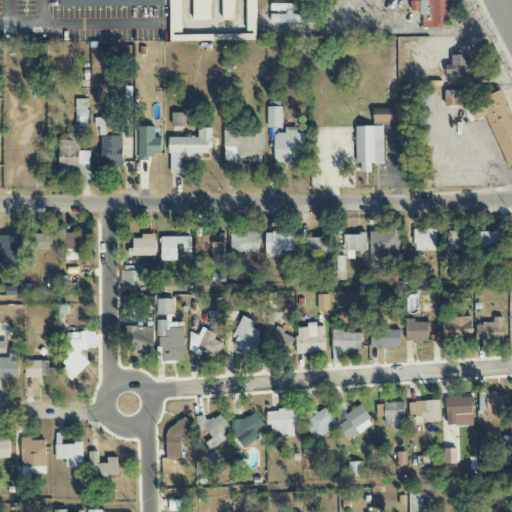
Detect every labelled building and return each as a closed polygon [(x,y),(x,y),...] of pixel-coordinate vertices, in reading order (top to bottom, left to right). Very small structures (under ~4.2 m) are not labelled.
[(169,0),(170,33),(181,33),(180,0),(169,0)] [(211,19),(210,0),(191,0),(192,20),(211,19)] [(220,0),(221,20),(234,19),(233,0),(220,0)] [(245,0),(246,30),(256,30),(255,0),(245,0)] [(420,0),(421,27),(451,27),(450,0),(420,0)] [(270,15),(270,23),(304,23),(304,15),(270,15)] [(470,75),(469,53),(451,53),(451,65),(445,65),(446,76),(470,75)] [(486,116),(507,167),(511,165),(511,111),(503,90),(467,105),(474,121),(486,116)] [(433,145),(434,91),(419,91),(418,145),(433,145)] [(445,91),(445,106),(461,106),(461,101),(470,101),(470,91),(445,91)] [(373,109),(373,124),(405,124),(405,104),(392,103),(392,109),(373,109)] [(267,128),(282,128),(282,107),(267,107),(267,128)] [(172,127),(184,127),(184,113),(172,113),(172,127)] [(361,172),(371,172),(371,163),(383,163),(383,126),(355,127),(356,164),(361,164),(361,172)] [(139,158),(162,157),(161,137),(155,138),(155,127),(138,127),(139,158)] [(297,127),(285,128),(285,134),(274,134),(275,164),(298,163),(298,159),(306,159),(305,133),(297,134),(297,127)] [(170,137),(169,173),(182,174),(182,156),(211,156),(211,129),(198,128),(198,138),(170,137)] [(263,129),(225,129),(224,162),(263,162),(263,129)] [(90,164),(90,151),(80,151),(79,133),(66,134),(66,140),(58,140),(59,171),(79,171),(79,165),(90,164)] [(102,167),(123,167),(122,136),(101,137),(102,167)] [(437,229),(414,229),(414,250),(436,251),(437,229)] [(56,250),(56,231),(43,231),(43,234),(32,234),(33,251),(56,250)] [(89,231),(79,231),(79,233),(63,233),(63,249),(89,250),(89,231)] [(370,231),(369,260),(384,260),(384,254),(398,254),(399,231),(370,231)] [(259,252),(259,232),(229,233),(230,253),(259,252)] [(295,251),(295,232),(265,232),(265,258),(280,258),(280,251),(295,251)] [(462,232),(447,232),(448,250),(462,249),(462,232)] [(499,248),(500,232),(480,232),(480,248),(499,248)] [(366,251),(366,234),(345,234),(344,251),(366,251)] [(21,266),(21,235),(0,236),(1,267),(21,266)] [(156,256),(155,235),(141,235),(141,239),(133,239),(133,248),(129,248),(129,256),(156,256)] [(211,266),(224,266),(225,236),(195,235),(195,253),(211,254),(211,266)] [(191,237),(161,237),(161,261),(177,261),(177,245),(184,245),(183,252),(191,252),(191,237)] [(306,238),(305,253),(330,254),(330,238),(306,238)] [(338,279),(345,279),(344,256),(337,256),(338,279)] [(125,286),(151,287),(151,268),(125,267),(125,286)] [(330,295),(317,295),(317,311),(329,311),(330,295)] [(157,315),(173,315),(174,299),(158,299),(157,315)] [(442,322),(443,341),(471,339),(470,316),(447,317),(448,321),(442,322)] [(476,326),(476,340),(489,340),(489,342),(500,342),(500,341),(503,340),(503,317),(494,317),(494,323),(483,323),(483,326),(476,326)] [(429,322),(414,323),(414,319),(406,319),(406,343),(429,342),(429,322)] [(160,362),(185,361),(184,321),(159,322),(160,362)] [(232,346),(253,354),(262,330),(240,322),(232,346)] [(297,353),(326,352),(325,324),(306,325),(306,328),(296,328),(297,353)] [(292,350),(292,335),(284,335),(285,327),(264,326),(263,350),(292,350)] [(153,327),(128,327),(128,353),(153,353),(153,327)] [(186,350),(201,356),(202,353),(217,359),(223,343),(214,340),(217,334),(201,328),(199,336),(192,334),(186,350)] [(400,348),(400,330),(371,329),(371,348),(400,348)] [(64,333),(66,374),(85,374),(84,349),(93,349),(92,332),(64,333)] [(332,352),(362,352),(362,332),(333,332),(332,352)] [(0,367),(0,377),(18,378),(18,349),(9,349),(9,358),(0,358),(0,367)] [(49,361),(25,361),(25,378),(55,377),(55,368),(49,368),(49,361)] [(498,391),(498,395),(509,395),(509,420),(486,420),(486,415),(484,415),(484,411),(478,411),(478,395),(486,395),(486,391),(498,391)] [(445,398),(447,425),(456,425),(455,415),(473,414),(472,407),(475,407),(474,397),(461,398),(461,397),(445,398)] [(409,402),(409,418),(420,418),(420,422),(440,421),(440,401),(409,402)] [(404,402),(376,404),(376,417),(384,417),(385,426),(394,425),(393,419),(405,419),(404,402)] [(343,417),(346,422),(339,427),(348,441),(373,424),(361,405),(343,417)] [(316,439),(337,423),(326,408),(304,423),(316,439)] [(300,427),(299,409),(266,411),(267,426),(271,426),(271,437),(294,436),(294,428),(300,427)] [(260,439),(255,431),(265,426),(256,411),(230,425),(243,448),(260,439)] [(222,433),(230,428),(221,413),(208,422),(203,414),(195,419),(202,431),(205,429),(216,446),(226,440),(222,433)] [(181,460),(182,437),(190,437),(190,424),(167,424),(166,459),(181,460)] [(0,437),(0,457),(10,458),(10,437),(0,437)] [(46,439),(21,440),(21,467),(46,467),(46,439)] [(55,444),(56,460),(66,459),(66,468),(84,467),(83,443),(55,444)] [(443,464),(456,464),(457,449),(443,448),(443,464)] [(90,476),(119,475),(118,458),(107,458),(107,464),(99,464),(99,452),(89,452),(90,476)] [(348,463),(349,475),(361,474),(361,462),(348,463)] [(421,511),(421,493),(409,493),(408,511),(421,511)]
